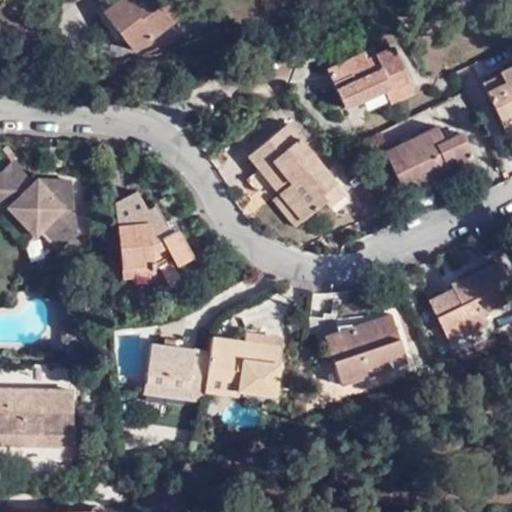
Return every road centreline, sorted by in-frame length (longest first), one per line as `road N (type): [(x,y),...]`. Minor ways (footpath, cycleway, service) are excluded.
road 1 (residential): [(511,215),(396,266),(340,276),(296,267),(186,148),(125,122),(0,110)]
road 2 (unknown): [(125,122),(232,84),(285,77)]
